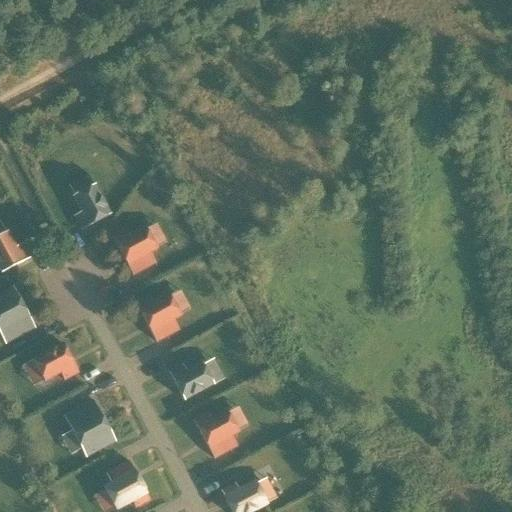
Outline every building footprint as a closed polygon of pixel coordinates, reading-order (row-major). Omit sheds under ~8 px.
[(110,216),(94,186),(73,197),(81,213),(74,217),(81,231),(110,216)] [(112,237),(133,276),(155,264),(149,254),(156,250),(145,229),(129,237),(125,230),(112,237)] [(0,236),(0,271),(1,274),(30,259),(22,244),(16,248),(7,233),(0,236)] [(35,328),(13,288),(0,294),(0,334),(5,344),(35,328)] [(135,304),(156,343),(178,330),(173,320),(180,317),(169,295),(153,304),(149,297),(135,304)] [(63,345),(33,361),(44,383),(61,374),(64,380),(78,373),(63,345)] [(183,401),(213,385),(201,364),(186,372),(182,365),(168,373),(183,401)] [(63,417),(85,458),(115,442),(93,401),(63,417)] [(193,420),(214,459),(236,447),(231,437),(238,434),(227,412),(211,420),(207,413),(193,420)] [(149,501),(129,462),(106,474),(112,484),(104,488),(116,510),(132,501),(136,509),(149,501)] [(232,511),(252,511),(266,505),(255,483),(239,492),(235,485),(222,491),(232,511)]
